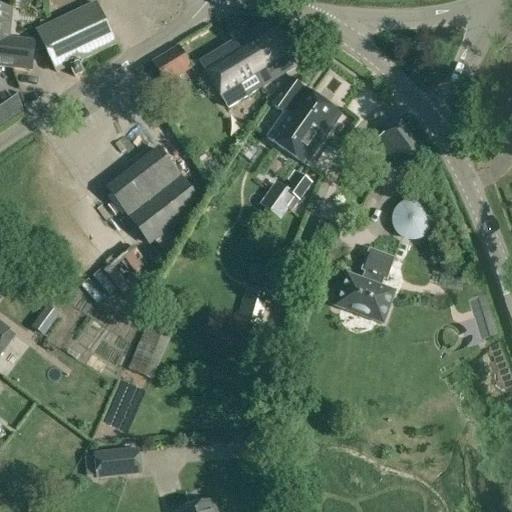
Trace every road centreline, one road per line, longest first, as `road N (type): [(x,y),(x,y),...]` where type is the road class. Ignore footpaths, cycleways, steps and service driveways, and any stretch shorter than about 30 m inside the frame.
road 1 (unclassified): [(273,511),(261,425),(275,313),(330,174),(411,94)]
road 2 (unclassified): [(0,140),(210,0)]
road 3 (unclassified): [(511,300),(432,127)]
road 4 (unclassified): [(487,0),(461,13),(392,22),(314,21)]
road 5 (unclassified): [(432,127),(507,0)]
road 6 (unclassified): [(411,94),(314,21)]
